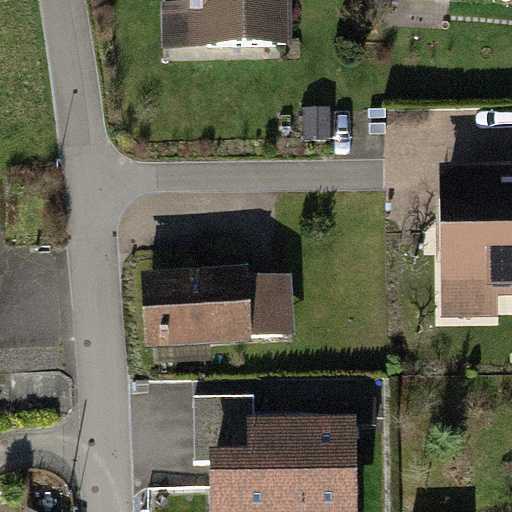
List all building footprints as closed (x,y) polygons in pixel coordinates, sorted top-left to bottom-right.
[(289,0),(187,0),(188,43),(290,42),(289,0)] [(511,0),(396,0),(397,4),(511,8),(511,0)] [(511,171),(438,171),(438,333),(511,332),(511,171)] [(288,271),(143,281),(149,370),(295,359),(288,271)] [(196,456),(217,456),(217,511),(349,511),(349,420),(255,421),(254,397),(196,397),(196,456)]
